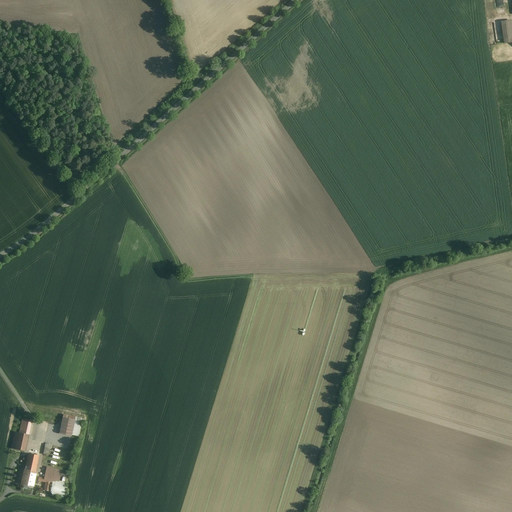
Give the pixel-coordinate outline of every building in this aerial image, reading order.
[(511,37),(509,21),(501,22),(504,43),(511,41),(511,37)] [(63,415),(59,433),(71,435),(75,418),(75,417),(63,415)] [(82,419),(75,418),(71,435),(78,437),(82,419)] [(15,432),(11,448),(25,451),(31,421),(22,419),(19,433),(15,432)] [(28,454),(25,470),(35,472),(39,456),(28,454)] [(39,477),(38,481),(46,483),(44,490),(49,491),(51,484),(54,484),(55,481),(59,482),(61,471),(47,467),(44,478),(39,477)] [(35,472),(25,470),(22,484),(33,486),(35,472)]
